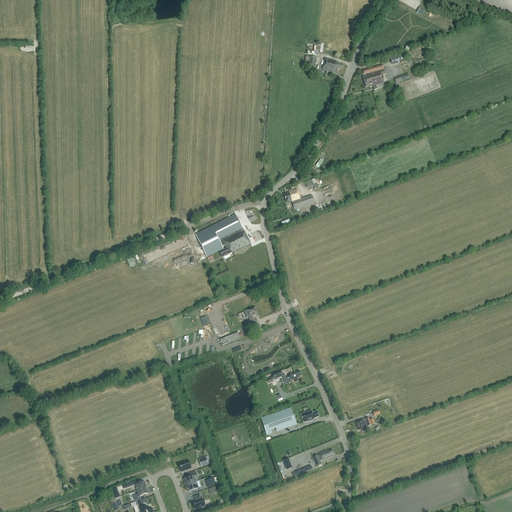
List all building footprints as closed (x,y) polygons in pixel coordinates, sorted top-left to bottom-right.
[(429,55),(425,45),(412,50),(416,60),(429,55)] [(402,54),(390,58),(392,64),(404,61),(402,54)] [(336,63),(337,62),(325,58),(323,65),(324,65),(323,69),(336,74),(338,68),(341,69),(342,65),(336,63)] [(386,74),(383,65),(361,71),(366,88),(370,87),(370,88),(373,87),(374,91),(377,90),(376,86),(384,83),(383,79),(384,79),(383,75),(386,74)] [(318,178),(305,182),(308,189),(314,186),(315,189),(319,187),(318,183),(320,182),(318,178)] [(289,193),(284,195),(287,203),(292,201),(295,210),(315,203),(312,195),(300,199),(297,189),(288,192),(289,193)] [(231,216),(196,235),(207,257),(221,249),(220,247),(225,245),(227,248),(220,252),(222,257),(224,256),(226,259),(231,256),(229,254),(233,252),(233,253),(251,244),(234,211),(229,214),(231,216)] [(162,248),(146,255),(148,260),(164,253),(162,248)] [(247,311),(244,312),(247,318),(249,317),(253,326),(258,324),(257,320),(256,320),(255,318),(259,317),(255,307),(247,310),(247,311)] [(244,315),(235,318),(238,327),(247,325),(244,315)] [(240,339),(237,332),(225,337),(225,338),(220,340),(222,346),(240,339)] [(275,373),(272,374),(273,376),(274,380),(282,377),(283,377),(282,374),(280,371),(275,373)] [(284,374),(282,374),(283,377),(282,377),(283,379),(284,381),(286,380),(288,384),(291,383),(290,381),(294,380),(295,382),(298,381),(297,378),(299,378),(299,376),(301,376),(299,372),(294,374),(294,373),(288,375),(289,377),(286,378),(284,374)] [(290,409),(261,419),(266,434),(272,432),(271,430),(275,428),(276,431),(296,424),(290,409)] [(300,414),(303,423),(309,421),(309,422),(312,421),(313,420),(314,419),(319,417),(317,411),(312,413),(311,411),(300,414)] [(365,419),(355,423),(358,431),(365,428),(375,424),(373,419),(369,420),(369,419),(365,420),(365,419)] [(332,450),(327,452),(327,451),(320,453),(321,455),(318,456),(320,461),(323,460),(323,461),(333,457),(332,455),(334,454),(332,450)] [(320,461),(318,456),(313,458),(317,467),(322,465),(320,461)] [(199,460),(201,467),(208,465),(205,457),(199,460)] [(286,470),(292,468),(288,459),(283,461),(286,470)] [(181,472),(191,468),(188,461),(183,463),(184,463),(179,465),(181,472)] [(197,475),(196,472),(190,474),(191,477),(185,480),(185,481),(184,481),(186,486),(195,482),(193,477),(197,475)] [(208,488),(216,485),(213,478),(206,481),(208,488)] [(135,485),(137,491),(146,487),(144,482),(135,485)] [(195,482),(186,486),(188,490),(189,490),(189,491),(198,488),(195,482)] [(148,493),(146,487),(137,491),(138,494),(133,496),(135,502),(141,500),(140,496),(148,493)] [(192,502),(195,510),(205,506),(202,499),(201,499),(199,495),(193,497),(195,501),(192,502)]
